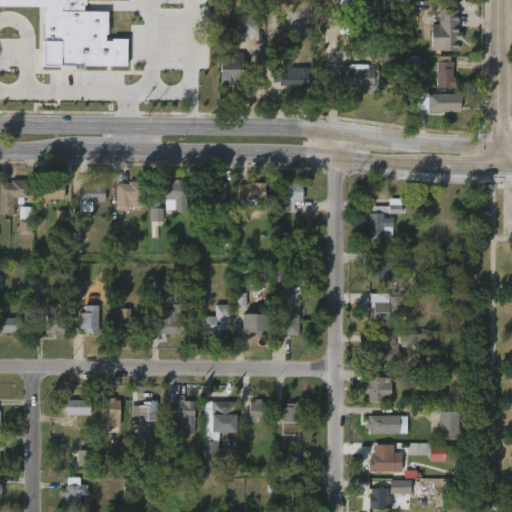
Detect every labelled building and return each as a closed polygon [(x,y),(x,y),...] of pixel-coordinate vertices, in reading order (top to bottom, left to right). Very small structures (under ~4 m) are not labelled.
[(81,5),(81,11),(106,11),(106,34),(103,34),(103,40),(110,40),(110,38),(125,39),(124,65),(72,65),(72,57),(58,57),(58,40),(41,40),(41,11),(44,11),(44,7),(0,6),(0,0),(83,0),(83,5),(81,5)] [(307,3),(307,11),(310,11),(309,32),(296,32),(295,2),(307,3)] [(450,9),(451,25),(458,25),(458,33),(462,33),(462,42),(458,42),(458,52),(432,52),(431,25),(436,25),(436,10),(450,9)] [(242,59),(242,85),(236,85),(236,88),(229,88),(229,84),(219,84),(220,52),(242,52),(242,59)] [(450,61),(450,63),(453,63),(453,78),(455,78),(455,80),(458,80),(458,89),(437,89),(437,57),(450,57),(450,61)] [(300,61),(300,66),(309,66),(309,85),(294,85),(294,90),(279,89),(279,81),(272,81),(273,70),(280,70),(281,61),(300,61)] [(349,64),(349,68),(374,69),(373,78),(378,78),(378,92),(359,91),(359,87),(346,87),(346,83),(339,83),(339,64),(349,64)] [(211,98),(233,98),(234,67),(223,67),(222,76),(212,76),(211,98)] [(428,100),(444,101),(444,69),(428,69),(428,100)] [(369,105),(370,82),(360,82),(360,77),(331,77),(330,99),(350,99),(350,105),(369,105)] [(265,95),(271,95),(271,103),(285,103),(285,100),(300,100),(301,80),(265,80),(265,95)] [(444,95),(443,98),(458,98),(458,113),(452,113),(452,121),(436,120),(437,102),(436,102),(437,95),(444,95)] [(452,124),(452,107),(419,106),(419,124),(452,124)] [(23,197),(23,203),(17,203),(17,197),(12,197),(12,214),(0,214),(0,182),(10,182),(10,179),(26,180),(26,197),(23,197)] [(181,179),(181,182),(186,182),(186,211),(174,211),(175,199),(162,199),(162,181),(173,181),(173,179),(181,179)] [(53,202),(42,202),(42,180),(65,180),(65,198),(53,198),(53,202)] [(104,202),(79,201),(79,188),(86,188),(86,185),(90,185),(90,181),(104,180),(104,202)] [(294,200),(293,212),(281,212),(281,201),(277,201),(277,184),(290,184),(290,180),(302,180),(302,201),(294,200)] [(126,206),(126,210),(118,210),(118,206),(116,206),(116,183),(128,183),(128,181),(143,181),(143,206),(126,206)] [(224,181),(224,211),(206,210),(206,203),(200,203),(200,186),(210,186),(210,183),(215,183),(215,181),(224,181)] [(265,182),(265,196),(269,196),(269,206),(240,206),(240,199),(238,199),(238,184),(250,184),(250,182),(265,182)] [(166,224),(177,225),(178,195),(155,194),(154,212),(167,212),(166,224)] [(55,213),(55,195),(33,195),(34,214),(55,213)] [(96,214),(97,197),(72,196),(71,223),(84,224),(84,214),(96,214)] [(108,197),(108,223),(119,223),(118,220),(132,219),(132,196),(108,197)] [(230,197),(231,218),(258,218),(258,196),(230,197)] [(159,198),(159,208),(162,208),(162,221),(158,221),(158,237),(151,237),(151,221),(150,221),(152,197),(159,197),(159,198)] [(383,212),(383,217),(392,218),(392,237),(368,236),(368,213),(372,213),(372,205),(389,206),(389,198),(402,198),(401,213),(383,212)] [(31,206),(32,234),(18,234),(19,206),(31,206)] [(11,247),(24,248),(25,219),(12,219),(11,247)] [(143,234),(155,234),(155,221),(143,220),(143,234)] [(360,251),(384,251),(384,230),(376,231),(375,226),(360,226),(360,251)] [(393,262),(393,276),(386,276),(386,281),(369,280),(369,275),(366,275),(367,267),(369,267),(369,262),(393,262)] [(361,293),(382,294),(382,275),(362,275),(361,293)] [(289,290),(289,302),(292,302),(292,311),(299,311),(297,335),(283,335),(283,332),(278,332),(278,318),(272,318),(273,290),(289,290)] [(391,321),(371,321),(372,308),(375,308),(375,304),(388,304),(388,297),(403,297),(403,310),(398,310),(398,315),(392,315),(391,321)] [(156,313),(156,299),(147,299),(146,312),(156,313)] [(284,303),(267,302),(266,348),(290,348),(291,323),(284,323),(284,303)] [(57,303),(62,304),(62,312),(57,312),(57,314),(64,314),(64,333),(58,333),(58,335),(46,333),(46,304),(57,303)] [(183,334),(160,333),(160,319),(164,319),(164,309),(172,309),(172,304),(184,304),(183,334)] [(229,305),(228,334),(215,334),(215,336),(207,336),(207,334),(202,334),(202,316),(215,316),(215,304),(229,305)] [(98,305),(97,333),(84,332),(84,328),(79,328),(79,312),(84,312),(84,305),(98,305)] [(361,333),(383,334),(384,306),(362,306),(361,333)] [(130,308),(130,316),(138,316),(138,333),(129,333),(129,335),(124,335),(124,331),(119,331),(119,308),(130,308)] [(266,336),(248,336),(245,333),(245,315),(271,315),(271,332),(266,332),(266,336)] [(0,317),(20,318),(20,333),(0,332),(0,317)] [(164,322),(156,322),(156,331),(152,331),(152,347),(175,347),(176,317),(164,317),(164,322)] [(194,329),(194,347),(220,348),(221,317),(207,317),(207,329),(194,329)] [(91,318),(74,318),(73,345),(90,345),(91,318)] [(112,343),(131,343),(131,329),(122,330),(122,321),(111,321),(112,343)] [(38,347),(56,347),(57,324),(39,324),(38,347)] [(259,347),(259,326),(233,327),(234,347),(259,347)] [(0,345),(9,346),(10,331),(0,330),(0,345)] [(400,339),(399,364),(370,363),(371,333),(384,333),(384,339),(400,339)] [(360,375),(388,375),(389,348),(360,348),(360,375)] [(390,382),(392,383),(391,397),(383,397),(383,401),(368,401),(368,393),(363,393),(364,383),(368,383),(368,377),(390,377),(390,382)] [(360,413),(383,413),(382,389),(357,390),(357,406),(360,406),(360,413)] [(116,399),(116,401),(121,401),(121,427),(95,427),(96,400),(108,401),(108,399),(116,399)] [(89,415),(65,415),(65,400),(89,400),(89,415)] [(138,421),(138,405),(142,406),(142,401),(156,400),(156,421),(138,421)] [(261,400),(261,401),(267,401),(266,419),(249,419),(249,401),(261,400)] [(194,401),(193,433),(184,433),(184,430),(173,429),(173,401),(194,401)] [(235,401),(236,432),(219,432),(218,466),(202,466),(203,401),(235,401)] [(300,422),(275,422),(275,407),(286,407),(286,403),(301,402),(300,422)] [(111,411),(94,411),(94,417),(87,417),(87,438),(111,438),(111,411)] [(58,412),(58,428),(82,428),(82,413),(58,412)] [(439,437),(436,437),(436,412),(456,412),(456,438),(439,437)] [(166,413),(165,445),(186,446),(186,414),(166,413)] [(122,418),(122,434),(148,434),(149,414),(135,414),(135,418),(122,418)] [(241,414),(241,433),(255,433),(254,414),(241,414)] [(290,435),(290,415),(277,415),(277,419),(268,419),(268,434),(290,435)] [(407,416),(406,433),(369,433),(369,428),(366,428),(366,421),(369,421),(369,415),(407,416)] [(430,449),(449,449),(449,424),(431,424),(430,449)] [(399,444),(398,428),(359,428),(359,445),(399,444)] [(393,443),(393,453),(402,453),(402,472),(370,472),(372,459),(368,459),(368,454),(380,453),(380,443),(393,443)] [(124,444),(124,460),(139,459),(138,444),(124,444)] [(393,466),(384,466),(385,457),(365,457),(365,471),(361,471),(361,484),(392,484),(393,466)] [(77,462),(67,463),(69,479),(79,477),(77,462)] [(78,477),(78,484),(86,485),(87,495),(79,495),(79,511),(64,511),(64,496),(60,496),(60,489),(64,489),(64,486),(67,486),(67,477),(78,477)] [(435,481),(435,498),(418,498),(418,491),(409,491),(409,481),(435,481)] [(299,499),(299,501),(301,501),(301,511),(285,511),(285,509),(280,509),(280,497),(284,497),(284,492),(299,492),(299,499)] [(401,506),(402,493),(381,493),(381,506),(401,506)]
